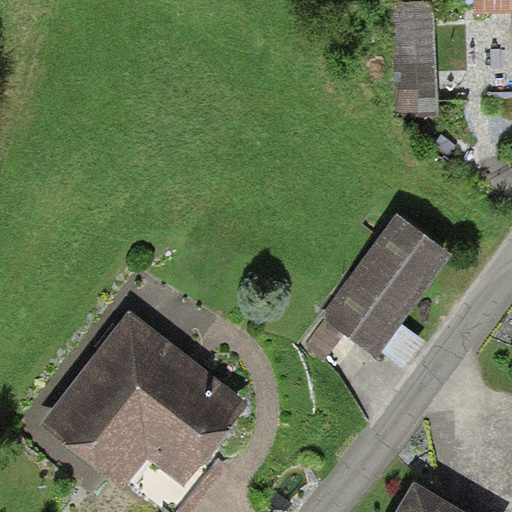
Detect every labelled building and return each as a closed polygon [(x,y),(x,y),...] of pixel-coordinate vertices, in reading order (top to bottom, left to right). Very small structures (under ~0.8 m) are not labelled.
[(511,15),(511,39),(511,0),(471,0),(472,16),(511,15)] [(391,2),(393,113),(436,112),(433,2),(391,2)] [(397,220),(306,345),(325,359),(344,332),(378,357),(450,258),(397,220)] [(132,312),(45,426),(125,488),(130,482),(169,511),(179,511),(213,468),(207,464),(253,405),(132,312)] [(456,511),(415,487),(399,511),(456,511)]
